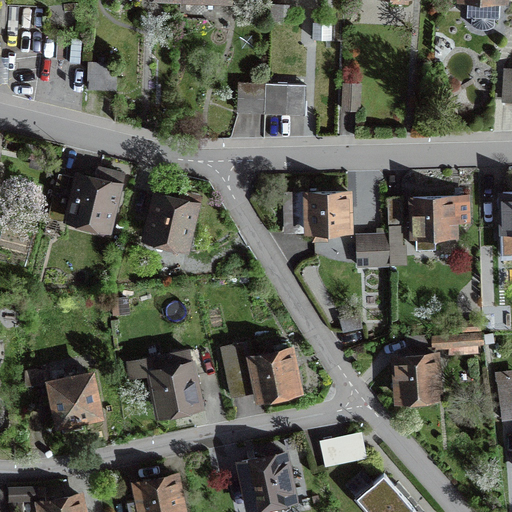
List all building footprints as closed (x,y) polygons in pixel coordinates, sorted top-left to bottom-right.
[(288,7),(271,5),(270,18),(287,19),(288,7)] [(116,63),(88,62),(88,87),(116,88),(116,63)] [(264,83),(239,81),(237,110),(263,111),(264,83)] [(266,82),(266,111),(286,112),(304,113),(305,84),(287,83),(266,82)] [(360,84),(344,83),(343,108),(359,109),(360,84)] [(24,152),(40,156),(43,145),(27,141),(24,152)] [(102,180),(79,174),(69,221),(105,230),(121,172),(105,168),(102,180)] [(69,174),(59,172),(56,184),(66,187),(69,174)] [(348,191),(284,192),(285,218),(294,218),(294,231),(313,230),(313,238),(326,238),(326,230),(349,230),(348,191)] [(511,191),(503,192),(504,228),(502,228),(503,253),(511,252),(511,191)] [(183,249),(197,197),(184,193),(182,200),(156,193),(146,240),(183,249)] [(469,220),(468,195),(413,197),(414,235),(416,235),(416,248),(435,248),(435,235),(454,234),(454,220),(469,220)] [(388,225),(389,225),(402,224),(401,196),(387,197),(388,225)] [(69,221),(71,206),(51,201),(44,231),(63,236),(67,220),(69,221)] [(402,224),(389,225),(390,263),(403,262),(402,244),(402,224)] [(358,264),(388,263),(387,233),(357,234),(358,264)] [(343,330),(361,327),(360,313),(340,317),(343,330)] [(481,329),(481,320),(465,321),(466,330),(481,329)] [(449,345),(450,353),(476,350),(475,340),(483,339),(482,330),(432,335),(433,345),(437,344),(437,346),(449,345)] [(231,395),(258,390),(251,356),(248,341),(221,346),(231,395)] [(275,352),(251,356),(258,390),(259,395),(298,387),(290,349),(285,342),(274,344),(275,352)] [(159,410),(199,402),(188,349),(154,356),(157,369),(151,370),(159,410)] [(438,393),(435,354),(395,357),(398,396),(438,393)] [(157,369),(154,356),(129,361),(132,375),(151,370),(157,369)] [(26,384),(51,381),(65,378),(63,368),(50,370),(35,369),(26,370),(26,384)] [(91,373),(65,378),(51,381),(59,420),(61,420),(63,429),(82,426),(80,416),(99,412),(91,373)] [(506,432),(511,431),(511,380),(500,382),(506,432)] [(322,440),(326,463),(364,455),(360,433),(322,440)] [(261,457),(241,461),(250,506),(293,497),(284,452),(261,457)] [(413,511),(416,509),(384,472),(360,492),(371,504),(367,507),(370,511),(413,511)] [(183,511),(175,475),(159,478),(136,483),(139,498),(127,501),(129,511),(183,511)] [(59,499),(40,502),(42,511),(82,511),(80,495),(59,499)]
